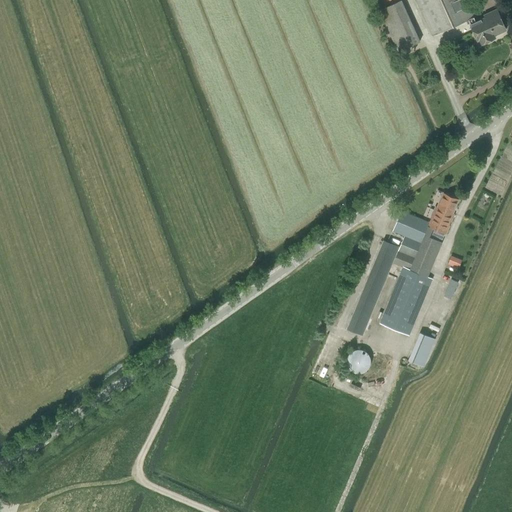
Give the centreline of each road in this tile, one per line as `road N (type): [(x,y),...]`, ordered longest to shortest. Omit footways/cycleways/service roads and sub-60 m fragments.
road 1 (tertiary): [(0,470),(511,109)]
road 2 (track): [(497,119),(494,146),(407,348),(396,356),(336,511)]
road 3 (track): [(470,138),(407,0)]
